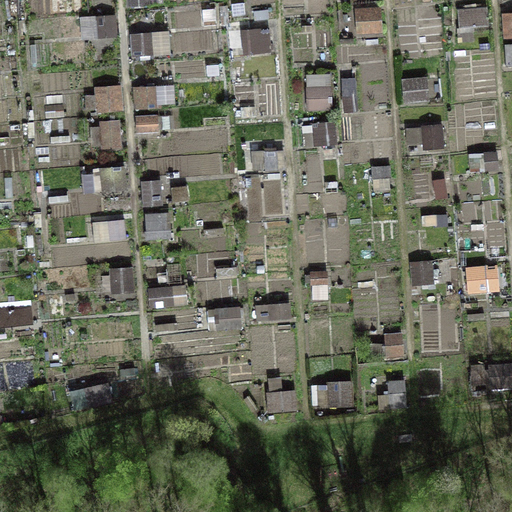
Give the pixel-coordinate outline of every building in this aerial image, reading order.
[(354,6),(355,33),(383,32),(382,5),(354,6)] [(488,25),(487,6),(457,7),(458,26),(456,26),(457,42),(474,41),(474,26),(488,25)] [(511,36),(511,11),(501,12),(503,37),(511,36)] [(118,35),(116,13),(79,15),(81,37),(118,35)] [(242,54),(271,52),(270,26),(241,28),(242,54)] [(171,52),(170,30),(131,32),(132,55),(171,52)] [(330,84),(330,72),(306,73),(307,109),(332,109),(332,84),(330,84)] [(429,101),(427,75),(401,77),(403,103),(429,101)] [(342,112),(358,111),(356,77),(343,78),(344,92),(341,93),(342,112)] [(95,111),(124,110),(123,83),(94,85),(94,93),(85,94),(86,108),(95,108),(95,111)] [(156,84),(133,85),(135,108),(157,107),(157,103),(175,102),(174,84),(156,85),(156,84)] [(159,132),(158,113),(135,114),(136,133),(159,132)] [(100,148),(121,147),(120,118),(99,119),(99,125),(90,125),(91,145),(100,144),(100,148)] [(303,146),(337,143),(335,119),(312,121),(312,124),(301,125),(303,146)] [(445,147),(443,123),(421,124),(421,126),(407,127),(408,144),(422,143),(423,149),(445,147)] [(252,150),(252,169),(285,168),(284,149),(252,150)] [(499,170),(498,149),(483,150),(483,151),(469,152),(470,171),(499,170)] [(126,189),(124,164),(96,166),(97,173),(84,174),(85,192),(126,189)] [(142,206),(163,205),(161,178),(140,180),(142,206)] [(170,238),(170,211),(144,212),(145,239),(170,238)] [(126,239),(124,218),(92,220),(93,241),(126,239)] [(502,242),(502,222),(484,223),(484,228),(476,228),(476,244),(487,243),(487,242),(489,242),(490,248),(502,248),(502,242)] [(434,283),(432,259),(410,260),(412,285),(434,283)] [(135,291),(133,265),(109,266),(110,292),(135,291)] [(327,283),(328,283),(328,269),(310,270),(310,283),(312,283),(312,299),(328,299),(327,283)] [(188,304),(186,283),(148,287),(149,308),(188,304)] [(292,318),(290,301),(288,301),(288,299),(277,300),(277,302),(255,304),(257,321),(292,318)] [(242,327),(240,305),(207,307),(209,329),(242,327)] [(385,357),(404,356),(403,331),(384,332),(385,357)] [(511,387),(511,361),(488,363),(488,368),(485,368),(484,363),(470,364),(471,384),(479,384),(479,387),(490,387),(490,389),(511,387)] [(298,410),(296,388),(282,389),(281,376),(268,377),(269,390),(265,391),(267,413),(298,410)] [(379,409),(407,407),(405,378),(388,379),(389,390),(384,390),(384,393),(378,394),(379,409)] [(353,404),(353,379),(327,380),(327,383),(311,383),(312,404),(327,404),(327,405),(334,405),(334,408),(345,407),(344,405),(353,404)]
